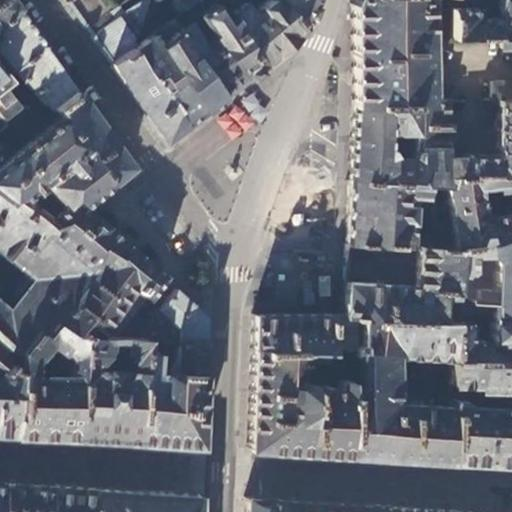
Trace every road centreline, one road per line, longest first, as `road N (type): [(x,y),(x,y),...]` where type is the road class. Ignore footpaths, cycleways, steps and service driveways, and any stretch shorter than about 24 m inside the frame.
road 1 (residential): [(234,266),(37,0)]
road 2 (residential): [(219,511),(234,266)]
road 3 (residential): [(304,84),(234,266)]
